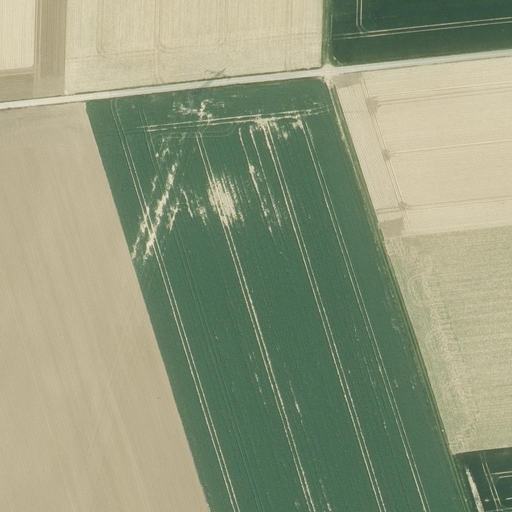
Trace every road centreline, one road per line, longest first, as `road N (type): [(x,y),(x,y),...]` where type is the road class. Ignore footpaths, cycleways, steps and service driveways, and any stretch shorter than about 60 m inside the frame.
road 1 (track): [(468,511),(327,73),(329,0)]
road 2 (track): [(511,53),(0,107)]
